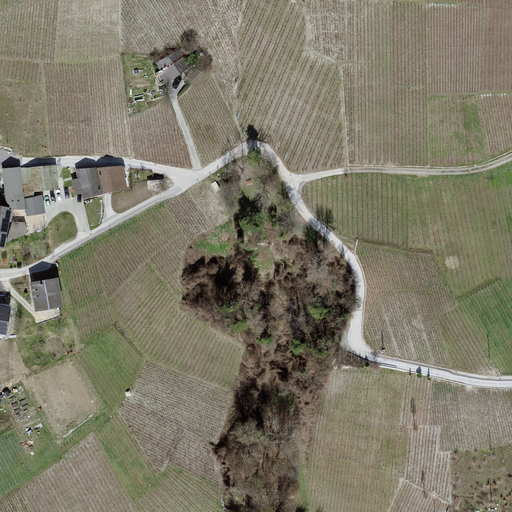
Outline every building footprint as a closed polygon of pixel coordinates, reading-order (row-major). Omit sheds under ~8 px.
[(184,46),(155,63),(164,81),(194,62),(184,46)] [(122,164),(96,166),(101,190),(126,186),(122,164)] [(71,178),(74,193),(80,190),(82,196),(101,192),(95,166),(75,168),(76,177),(71,178)] [(19,167),(2,167),(6,206),(23,206),(19,167)] [(41,193),(23,196),(26,213),(44,211),(41,193)] [(0,243),(3,244),(11,209),(5,207),(4,204),(0,202),(0,243)] [(57,275),(29,280),(33,308),(61,304),(57,275)]
